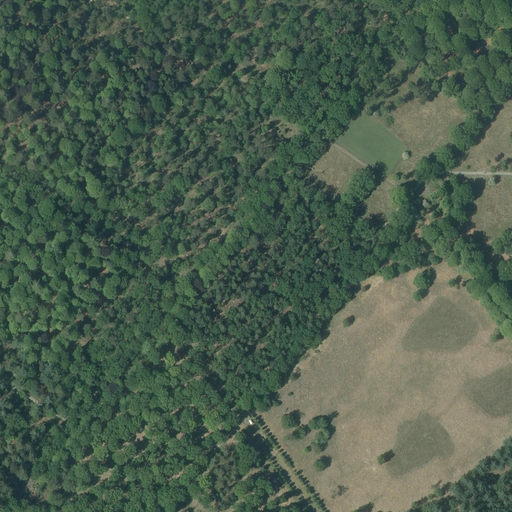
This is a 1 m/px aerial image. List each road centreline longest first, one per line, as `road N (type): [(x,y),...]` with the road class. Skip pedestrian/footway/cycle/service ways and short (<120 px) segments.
road 1 (unclassified): [(25,488),(415,0)]
road 2 (track): [(194,55),(413,203),(511,326)]
road 3 (unknown): [(0,315),(107,387),(165,398),(197,417),(243,417),(313,511)]
road 4 (track): [(0,110),(153,103),(204,60)]
road 5 (track): [(157,325),(191,338),(243,417)]
road 6 (track): [(77,0),(194,55)]
